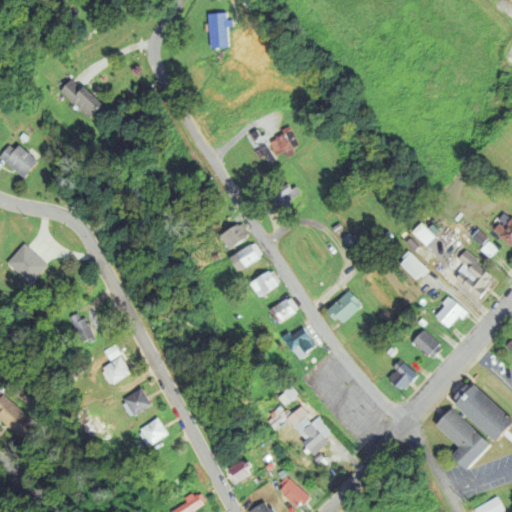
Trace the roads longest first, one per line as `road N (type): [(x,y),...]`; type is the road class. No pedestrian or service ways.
road 1 (residential): [(459,511),(406,424),(334,346),(163,82),(155,38)]
road 2 (residential): [(229,511),(75,227),(0,201)]
road 3 (residential): [(322,511),(511,301)]
